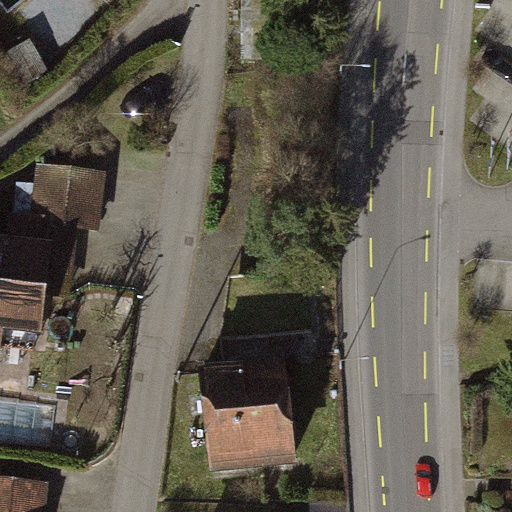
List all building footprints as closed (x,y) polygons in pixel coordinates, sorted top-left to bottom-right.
[(119,173),(47,164),(40,220),(112,229),(119,173)] [(66,245),(0,240),(0,367),(19,369),(21,340),(59,342),(66,245)] [(315,268),(232,283),(225,345),(315,333),(315,268)] [(297,368),(205,379),(217,472),(309,461),(297,368)] [(0,511),(55,511),(58,481),(0,477),(0,511)]
